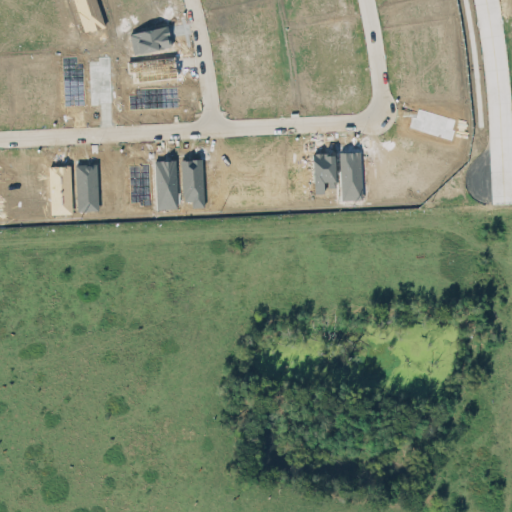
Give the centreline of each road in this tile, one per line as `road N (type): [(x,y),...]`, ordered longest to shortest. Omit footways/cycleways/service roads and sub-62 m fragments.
road 1 (residential): [(0,140),(370,122),(378,104),(364,0)]
road 2 (residential): [(484,0),(506,203)]
road 3 (residential): [(211,131),(190,0)]
